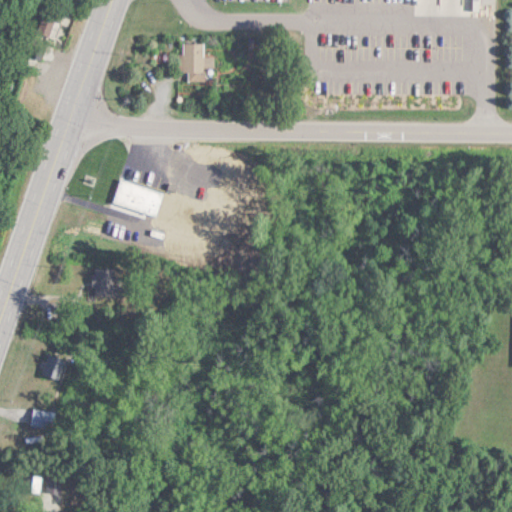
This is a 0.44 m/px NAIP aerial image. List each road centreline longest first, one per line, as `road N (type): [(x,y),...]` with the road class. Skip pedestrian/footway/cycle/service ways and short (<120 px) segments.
road 1 (residential): [(511,133),(67,124)]
road 2 (secondary): [(0,316),(67,124)]
road 3 (secondary): [(67,124),(112,0)]
